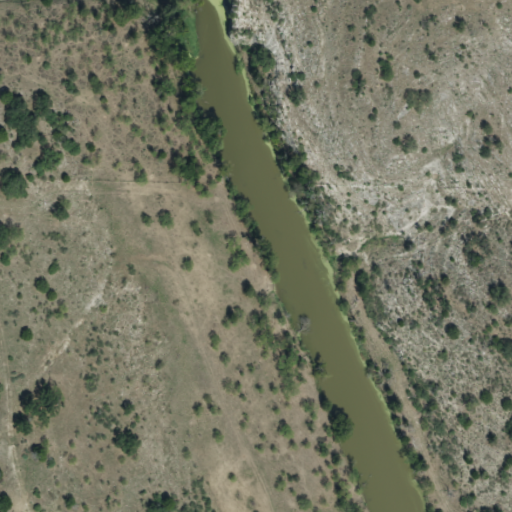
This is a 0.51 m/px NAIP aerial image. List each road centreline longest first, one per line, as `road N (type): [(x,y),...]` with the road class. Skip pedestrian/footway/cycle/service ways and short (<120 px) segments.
road 1 (residential): [(165,297),(140,217),(76,132),(26,97),(0,101)]
road 2 (residential): [(36,511),(36,432),(120,317),(165,297)]
